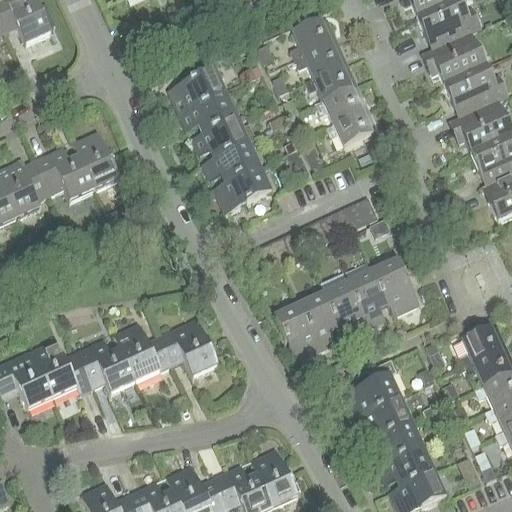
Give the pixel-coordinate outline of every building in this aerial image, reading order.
[(31,0),(11,0),(0,5),(0,30),(4,39),(6,38),(17,33),(25,51),(50,40),(45,30),(36,11),(31,0)] [(416,22),(458,3),(456,0),(398,0),(406,16),(412,13),(416,22)] [(431,56),(470,38),(480,34),(474,21),(467,24),(458,3),(416,22),(426,44),(431,56)] [(43,8),(36,11),(45,30),(47,34),(54,30),(43,8)] [(291,59),(296,69),(338,49),(328,27),(322,30),(321,29),(292,42),(299,56),(291,59)] [(439,81),(443,90),(485,72),(470,38),(431,56),(421,60),(427,72),(432,85),(439,81)] [(307,75),(313,88),(348,73),(338,49),(296,69),(300,78),(307,75)] [(273,65),(267,51),(258,55),(264,69),(273,65)] [(458,124),(497,106),(507,102),(501,89),(494,92),(485,72),(443,90),(453,113),(458,124)] [(318,98),(324,111),(358,96),(348,73),(313,88),(306,92),(310,102),(318,98)] [(250,74),(238,80),(244,91),(256,85),(250,74)] [(179,122),(225,100),(214,75),(167,96),(179,122)] [(288,97),(282,84),(273,88),(279,102),(288,97)] [(7,88),(0,91),(0,107),(13,101),(7,88)] [(328,121),(334,134),(369,118),(358,96),(324,111),(316,115),(320,124),(328,121)] [(196,133),(200,141),(237,125),(225,100),(179,122),(187,137),(196,133)] [(271,109),(267,100),(260,104),(264,112),(271,109)] [(465,149),(469,159),(511,140),(497,106),(458,124),(449,128),(459,152),(465,149)] [(299,120),(293,107),(283,112),(290,125),(299,120)] [(373,144),(370,138),(376,135),(369,118),(334,134),(326,137),(331,147),(338,143),(345,157),(373,144)] [(286,119),(269,127),(273,136),(290,128),(286,119)] [(190,145),(198,162),(208,157),(212,166),(248,149),(237,125),(200,141),(190,145)] [(71,150),(77,161),(93,197),(118,186),(96,138),(71,150)] [(473,166),(484,192),(511,179),(511,140),(469,159),(473,166)] [(292,147),(283,151),(288,161),(296,157),(292,147)] [(219,182),(223,190),(259,174),(248,149),(212,166),(202,171),(209,186),(219,182)] [(319,166),(313,153),(304,157),(310,170),(319,166)] [(68,209),(93,197),(77,161),(68,165),(63,154),(44,162),(34,167),(33,167),(49,202),(62,196),(68,209)] [(295,159),(277,167),(284,181),(301,173),(295,159)] [(20,173),(18,168),(12,170),(0,175),(0,194),(14,226),(39,215),(36,208),(49,202),(33,167),(31,168),(20,173)] [(225,220),(271,199),(259,174),(223,190),(213,195),(225,220)] [(511,179),(484,192),(481,193),(488,209),(496,227),(511,219),(511,179)] [(0,232),(14,226),(0,194),(0,232)] [(355,210),(365,231),(377,225),(367,204),(355,210)] [(352,237),(365,231),(355,210),(342,216),(352,237)] [(129,211),(104,222),(110,235),(135,224),(129,211)] [(340,242),(352,237),(342,216),(330,221),(340,242)] [(328,248),(340,242),(330,221),(319,227),(328,248)] [(316,253),(328,248),(319,227),(306,233),(316,253)] [(303,259),(316,253),(306,233),(293,239),(303,259)] [(291,265),(303,259),(293,239),(282,244),(291,265)] [(279,271),(291,265),(282,244),(270,250),(279,271)] [(267,276),(279,271),(270,250),(258,255),(267,276)] [(255,282),(267,276),(258,255),(245,261),(255,282)] [(396,265),(371,277),(388,313),(393,323),(418,311),(396,265)] [(385,327),(380,316),(388,313),(371,277),(347,288),(364,324),(369,334),(385,327)] [(360,338),(356,328),(364,324),(347,288),(323,299),(340,335),(344,345),(360,338)] [(320,357),(336,349),(331,339),(340,335),(323,299),(298,310),(320,357)] [(295,368),(320,357),(298,310),(274,322),(295,368)] [(217,373),(195,326),(158,343),(172,372),(184,366),(192,385),(217,373)] [(137,330),(112,341),(119,354),(135,389),(172,372),(158,343),(146,348),(137,330)] [(466,360),(459,364),(463,373),(505,354),(495,332),(490,334),(489,333),(460,346),(466,360)] [(79,402),(91,396),(74,359),(63,364),(55,346),(30,358),(52,406),(76,395),(79,402)] [(135,389),(119,354),(109,359),(103,346),(74,359),(91,396),(105,390),(110,401),(135,389)] [(475,380),(481,392),(511,378),(511,368),(505,354),(463,373),(468,383),(475,380)] [(444,372),(437,357),(428,361),(435,376),(444,372)] [(27,417),(52,406),(30,358),(0,371),(0,402),(1,405),(18,397),(27,417)] [(354,426),(400,405),(389,382),(396,379),(390,367),(367,377),(372,388),(343,402),(354,426)] [(433,389),(426,374),(417,378),(424,394),(433,389)] [(478,405),(485,402),(491,415),(511,405),(511,378),(481,392),(474,396),(478,405)] [(458,403),(452,389),(443,393),(450,407),(458,403)] [(371,437),(376,446),(411,430),(400,405),(354,426),(361,441),(371,437)] [(441,405),(429,411),(433,419),(445,414),(441,405)] [(496,425),(502,438),(511,433),(511,405),(491,415),(484,418),(488,428),(496,425)] [(469,427),(462,412),(454,416),(460,430),(469,427)] [(411,430),(376,446),(365,451),(372,466),(383,461),(387,470),(422,454),(411,430)] [(511,433),(502,438),(495,441),(499,451),(507,448),(511,459),(511,433)] [(479,449),(472,435),(464,438),(471,453),(479,449)] [(394,486),(398,495),(433,478),(422,454),(387,470),(376,475),(383,491),(394,486)] [(275,456),(251,468),(256,480),(270,511),(277,511),(297,503),(275,456)] [(490,473),(483,458),(474,462),(481,477),(490,473)] [(468,464),(456,470),(468,495),(479,489),(468,464)] [(223,511),(212,486),(199,492),(190,473),(180,477),(165,484),(171,497),(178,511),(223,511)] [(246,485),(240,473),(212,486),(223,511),(241,511),(270,511),(256,480),(246,485)] [(392,511),(425,511),(445,503),(433,478),(398,495),(387,500),(392,511)] [(130,511),(126,503),(114,508),(105,489),(80,501),(84,511),(130,511)] [(161,501),(155,489),(126,503),(130,511),(178,511),(171,497),(161,501)]
